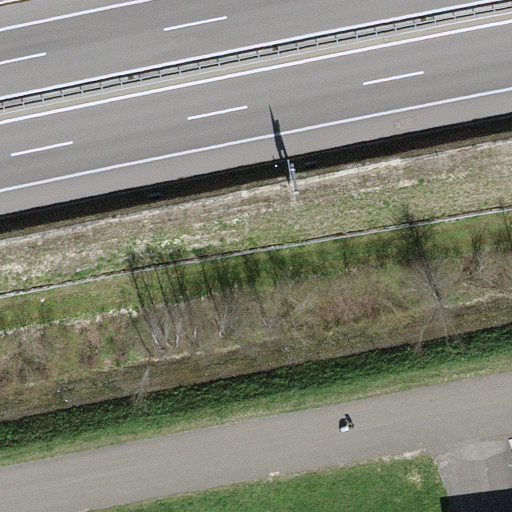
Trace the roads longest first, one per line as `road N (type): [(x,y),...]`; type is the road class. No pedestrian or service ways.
road 1 (motorway): [(0,158),(511,54)]
road 2 (residential): [(511,405),(0,505)]
road 3 (motorway): [(309,0),(0,62)]
